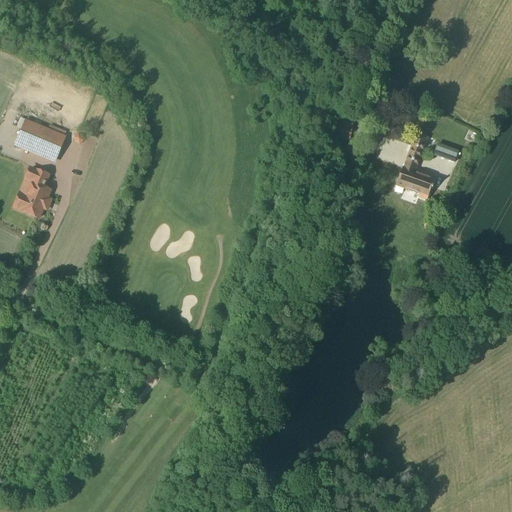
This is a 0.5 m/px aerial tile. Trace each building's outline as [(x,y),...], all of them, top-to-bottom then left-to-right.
[(25,123),(16,146),(54,162),(64,139),(25,123)] [(352,126),(340,123),(337,138),(348,141),(352,126)] [(416,134),(407,158),(418,162),(427,138),(416,134)] [(76,144),(81,147),(86,143),(85,137),(80,135),(75,138),(76,144)] [(407,158),(405,163),(417,167),(418,162),(407,158)] [(417,167),(405,163),(403,169),(402,169),(395,187),(419,195),(418,199),(426,202),(429,195),(430,195),(435,181),(414,173),(417,167)] [(18,199),(14,209),(39,219),(43,210),(46,211),(50,201),(47,200),(48,196),(42,193),(48,177),(30,170),(25,181),(32,184),(24,202),(18,199)]
